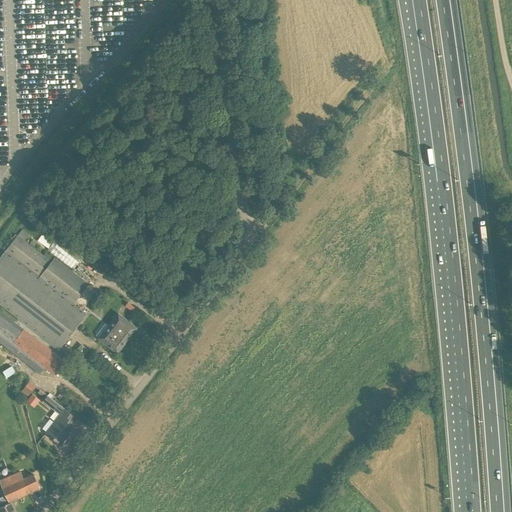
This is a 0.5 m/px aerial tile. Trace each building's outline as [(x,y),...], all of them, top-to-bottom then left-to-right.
[(17,236),(24,241),(29,235),(22,230),(17,236)] [(43,234),(37,242),(73,267),(79,259),(43,234)] [(0,258),(0,304),(58,350),(86,315),(73,304),(88,285),(54,259),(51,262),(17,236),(0,258)] [(64,362),(0,312),(0,334),(53,375),(64,362)] [(117,353),(129,337),(136,328),(118,314),(99,339),(109,347),(109,348),(112,349),(111,350),(112,350),(117,353)] [(12,366),(3,372),(7,377),(16,372),(12,366)] [(29,382),(22,391),(28,396),(35,387),(29,382)] [(33,393),(27,401),(35,407),(41,400),(33,393)] [(42,429),(46,432),(46,433),(60,444),(75,425),(72,423),(76,418),(65,409),(64,409),(47,396),(42,401),(60,415),(55,421),(50,418),(42,429)] [(0,498),(0,511),(13,511),(8,501),(39,486),(33,474),(23,478),(20,471),(0,479),(0,482),(5,496),(0,498)]
